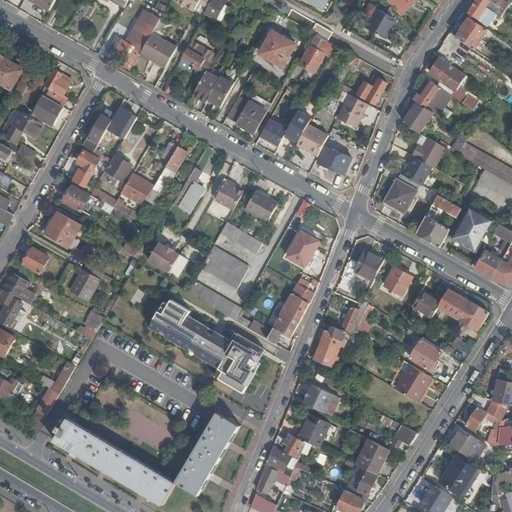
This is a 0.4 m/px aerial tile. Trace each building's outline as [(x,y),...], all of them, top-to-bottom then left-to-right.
[(55,0),(32,0),(50,10),(55,0)] [(194,12),(198,4),(206,9),(211,0),(178,0),(177,2),(194,12)] [(212,0),(205,13),(216,20),(225,5),(223,4),(225,0),(212,0)] [(251,0),(250,0),(248,5),(257,11),(260,5),(251,0)] [(311,0),(327,9),(331,0),(311,0)] [(391,0),(388,4),(401,18),(414,5),(417,8),(423,2),(421,0),(391,0)] [(496,15),(501,19),(506,13),(487,0),(479,0),(470,14),(488,26),(496,15)] [(490,0),(506,11),(510,6),(507,4),(510,1),(508,0),(490,0)] [(164,12),(167,5),(159,1),(156,8),(164,12)] [(397,21),(378,10),(366,29),(385,41),(397,21)] [(471,19),(464,30),(482,42),(489,32),(471,19)] [(464,30),(458,40),(475,52),(482,42),(464,30)] [(177,47),(153,32),(141,52),(153,59),(151,61),(165,70),(177,47)] [(295,46),(274,33),(261,55),(283,67),(295,46)] [(113,55),(121,60),(118,66),(130,73),(133,67),(131,65),(144,42),(136,36),(133,42),(127,38),(125,41),(117,36),(109,49),(115,52),(113,55)] [(215,37),(212,43),(221,47),(224,42),(215,37)] [(214,51),(194,39),(178,67),(199,78),(202,80),(208,70),(212,62),(209,60),(214,51)] [(455,39),(445,53),(461,64),(470,50),(455,39)] [(325,55),(311,46),(301,64),(315,72),(325,55)] [(141,52),(140,55),(151,61),(153,59),(141,52)] [(361,60),(349,53),(332,84),(339,88),(341,83),(348,71),(353,74),(361,60)] [(445,53),(442,59),(459,71),(462,65),(461,64),(445,53)] [(478,53),(474,59),(481,64),(485,58),(478,53)] [(0,81),(11,88),(22,69),(0,56),(0,81)] [(485,58),(481,64),(490,70),(494,65),(485,58)] [(431,75),(441,83),(438,87),(450,96),(483,119),(489,110),(477,101),(478,99),(465,90),(463,93),(458,90),(462,84),(467,87),(472,80),(459,71),(458,72),(441,60),(431,75)] [(61,74),(54,70),(45,85),(63,95),(68,87),(67,82),(59,78),(61,74)] [(202,80),(200,83),(194,94),(208,102),(209,99),(222,107),(235,83),(223,76),(222,78),(208,70),(202,80)] [(358,95),(376,105),(388,83),(380,79),(373,92),(370,90),(373,86),(366,82),(358,95)] [(339,88),(343,90),(350,94),(354,96),(356,92),(341,83),(339,88)] [(432,83),(423,98),(419,104),(426,109),(432,113),(451,125),(459,111),(446,103),(450,96),(438,87),(432,83)] [(40,94),(44,96),(58,104),(61,98),(43,88),(40,94)] [(343,90),(338,100),(345,104),(350,94),(343,90)] [(285,91),(280,100),(298,111),(300,108),(303,102),(285,91)] [(350,94),(345,104),(337,120),(360,132),(372,106),(354,96),(350,94)] [(250,103),(267,113),(271,104),(255,95),(250,103)] [(423,98),(418,95),(414,101),(419,104),(423,98)] [(34,114),(53,125),(63,107),(58,104),(44,96),(34,114)] [(250,103),(239,96),(227,117),(236,122),(237,120),(240,122),(239,123),(255,133),(267,113),(250,103)] [(407,123),(416,130),(415,131),(419,133),(432,113),(426,109),(426,110),(418,105),(407,123)] [(87,142),(86,141),(80,149),(110,166),(113,160),(96,150),(118,114),(108,108),(87,142)] [(22,130),(36,138),(44,125),(21,111),(13,125),(13,126),(6,138),(14,143),(22,130)] [(113,126),(110,131),(125,140),(138,119),(129,114),(124,122),(122,120),(117,128),(113,126)] [(271,120),(262,135),(279,145),(288,130),(271,120)] [(291,152),(299,137),(301,138),(308,126),(301,122),(295,134),(289,131),(281,146),(291,152)] [(308,126),(301,138),(298,144),(319,156),(329,136),(309,124),(308,126)] [(471,137),(463,132),(450,151),(458,156),(466,144),(471,137)] [(420,150),(415,148),(410,156),(413,158),(431,168),(433,169),(445,148),(427,138),(421,147),(420,150)] [(0,154),(6,158),(11,149),(0,142),(0,154)] [(173,144),(164,159),(170,163),(179,148),(173,144)] [(479,168),(485,171),(511,186),(511,170),(466,144),(458,156),(479,168)] [(22,145),(18,153),(33,161),(37,153),(22,145)] [(327,147),(318,164),(347,177),(355,160),(327,147)] [(179,148),(170,163),(155,187),(148,200),(147,201),(153,205),(169,180),(172,181),(189,153),(179,148)] [(79,161),(86,165),(82,171),(91,177),(100,162),(84,153),(79,161)] [(133,166),(117,157),(102,181),(116,189),(121,181),(123,182),(133,166)] [(431,168),(413,158),(402,176),(420,187),(431,168)] [(215,164),(208,160),(201,173),(207,176),(215,164)] [(0,180),(7,184),(11,178),(0,171),(0,180)] [(479,182),(498,193),(511,201),(511,186),(485,171),(479,182)] [(155,187),(134,175),(123,193),(137,202),(141,196),(148,200),(155,187)] [(400,175),(396,182),(417,193),(421,187),(420,187),(402,176),(400,175)] [(227,181),(215,201),(234,213),(245,194),(238,190),(233,187),(234,185),(227,181)] [(383,204),(404,216),(417,193),(396,182),(383,204)] [(205,189),(196,183),(181,207),(192,214),(202,198),(200,197),(205,189)] [(67,197),(65,196),(62,201),(98,223),(100,220),(101,221),(102,219),(101,218),(107,208),(73,187),(67,197)] [(95,190),(91,196),(113,209),(117,203),(95,190)] [(280,204),(259,192),(249,211),(270,222),(280,204)] [(0,195),(0,206),(4,209),(9,200),(0,195)] [(433,206),(434,207),(440,210),(457,220),(463,211),(462,210),(456,207),(438,197),(433,206)] [(117,203),(113,209),(135,221),(137,218),(131,214),(131,213),(121,207),(123,203),(119,200),(117,203)] [(304,218),(313,205),(306,200),(296,214),(304,218)] [(0,220),(8,225),(13,214),(4,209),(0,206),(0,220)] [(440,210),(434,207),(428,218),(434,221),(435,219),(440,210)] [(492,223),(471,211),(454,241),(475,253),(492,223)] [(80,227),(58,214),(45,236),(68,249),(80,227)] [(428,218),(427,217),(416,236),(440,249),(451,231),(437,224),(439,221),(435,219),(434,221),(428,218)] [(222,233),(259,253),(265,243),(229,222),(226,226),(222,233)] [(210,242),(216,245),(222,233),(226,226),(221,223),(210,242)] [(511,232),(500,225),(494,237),(496,238),(497,236),(507,241),(511,244),(511,232)] [(319,242),(302,233),(288,257),(305,267),(319,242)] [(511,245),(511,244),(507,241),(497,259),(502,262),(511,245)] [(126,252),(125,254),(139,262),(143,255),(125,245),(122,250),(126,252)] [(160,245),(150,262),(171,274),(181,257),(160,245)] [(511,245),(502,262),(492,279),(508,288),(511,285),(511,245)] [(239,289),(251,268),(215,246),(211,253),(202,268),(239,289)] [(49,259),(33,250),(23,266),(40,275),(49,259)] [(365,251),(354,273),(374,283),(385,261),(365,251)] [(497,259),(485,252),(475,269),(492,279),(502,262),(497,259)] [(80,275),(83,276),(73,293),(89,302),(102,280),(111,284),(114,279),(88,265),(85,271),(83,269),(80,275)] [(395,269),(384,287),(393,292),(402,297),(413,279),(395,269)] [(29,284),(12,275),(2,290),(5,292),(15,297),(29,305),(35,295),(26,289),(29,284)] [(83,276),(80,275),(71,291),(73,293),(83,276)] [(195,281),(188,293),(220,312),(226,315),(236,321),(239,316),(243,309),(195,281)] [(254,321),(253,324),(239,316),(236,321),(250,329),(276,345),(282,335),(290,339),(306,312),(313,295),(302,289),(304,285),(299,283),(297,286),(272,331),(254,321)] [(137,289),(131,301),(142,308),(149,296),(137,289)] [(477,332),(488,314),(450,290),(441,304),(439,309),(477,332)] [(22,305),(13,300),(15,297),(5,292),(0,300),(10,305),(0,320),(0,321),(13,329),(17,321),(20,323),(25,314),(19,310),(22,305)] [(393,292),(391,297),(399,301),(402,297),(393,292)] [(423,294),(415,308),(432,319),(439,309),(441,304),(423,294)] [(116,301),(112,299),(103,313),(95,307),(92,312),(105,319),(116,301)] [(165,316),(159,313),(150,328),(224,371),(219,379),(244,393),(256,373),(252,370),(264,350),(238,335),(232,343),(186,316),(188,312),(173,303),(165,316)] [(366,309),(361,321),(366,324),(373,308),(372,307),(368,305),(367,306),(366,309)] [(361,307),(359,314),(350,334),(354,336),(356,332),(361,321),(366,309),(361,307)] [(350,310),(341,330),(350,334),(359,314),(350,310)] [(91,311),(83,324),(85,325),(97,332),(103,323),(105,319),(92,312),(91,311)] [(361,321),(356,332),(362,336),(366,338),(371,327),(366,324),(361,321)] [(85,325),(79,334),(92,341),(97,332),(85,325)] [(314,360),(331,368),(345,334),(331,327),(328,334),(324,333),(314,360)] [(15,338),(0,329),(0,354),(4,357),(15,338)] [(354,336),(353,337),(349,347),(355,350),(362,336),(356,332),(354,336)] [(440,355),(421,342),(410,360),(429,373),(440,355)] [(453,350),(447,346),(443,353),(449,356),(453,350)] [(41,382),(44,384),(43,386),(55,392),(59,395),(76,368),(76,367),(67,362),(55,382),(45,376),(41,382)] [(433,380),(411,366),(396,391),(419,404),(433,380)] [(8,384),(0,379),(0,396),(11,404),(21,386),(10,380),(8,384)] [(511,384),(497,382),(493,401),(490,416),(494,419),(497,421),(500,423),(503,422),(507,405),(511,406),(511,384)] [(302,403),(323,413),(332,395),(311,385),(302,403)] [(42,413),(37,411),(32,420),(35,422),(40,425),(59,395),(55,392),(42,413)] [(356,403),(349,416),(355,419),(362,405),(356,403)] [(485,420),(491,424),(494,419),(490,416),(488,415),(487,416),(478,410),(466,427),(474,432),(478,425),(481,426),(485,420)] [(218,412),(201,440),(175,483),(198,496),(219,461),(240,426),(230,419),(218,412)] [(418,435),(383,416),(380,421),(399,432),(393,445),(397,448),(399,444),(401,441),(404,443),(410,446),(418,435)] [(309,417),(299,439),(305,443),(306,441),(310,443),(320,448),(326,436),(332,438),(336,429),(309,417)] [(55,441),(162,505),(175,483),(116,448),(68,419),(62,428),(60,427),(57,431),(59,433),(55,441)] [(35,422),(27,434),(33,437),(40,425),(35,422)] [(477,442),(461,431),(450,447),(467,458),(477,442)] [(299,439),(288,433),(284,441),(289,444),(288,446),(284,454),(297,461),(301,452),(305,443),(299,439)] [(388,451),(362,437),(360,441),(369,445),(361,461),(358,459),(355,465),(379,477),(382,471),(378,469),(388,451)] [(310,443),(306,441),(305,443),(301,452),(306,454),(310,443)] [(284,472),(286,468),(292,471),(294,467),(296,463),(297,461),(284,454),(275,449),(268,464),(284,472)] [(456,458),(440,483),(460,496),(476,472),(456,458)] [(485,462),(482,468),(494,476),(494,475),(495,468),(485,462)] [(310,469),(296,463),(294,467),(312,475),(313,472),(310,470),(310,469)] [(310,479),(312,475),(294,467),(292,471),(290,477),(286,485),(283,493),(288,495),(298,474),(310,479)] [(268,494),(274,479),(286,485),(290,477),(278,471),(277,473),(268,468),(258,490),(268,494)] [(375,477),(357,468),(347,492),(354,495),(364,500),(364,499),(375,477)] [(511,468),(508,470),(509,473),(493,478),(490,505),(497,504),(497,497),(499,497),(497,486),(504,484),(511,482),(511,468)] [(424,507),(431,511),(442,511),(451,498),(435,488),(424,507)] [(341,493),(343,494),(335,511),(358,511),(364,501),(354,497),(354,495),(347,492),(342,490),(341,493)] [(277,506),(256,493),(251,506),(260,511),(274,511),(275,510),(277,506)] [(508,501),(502,503),(504,511),(511,511),(510,510),(508,501)]
